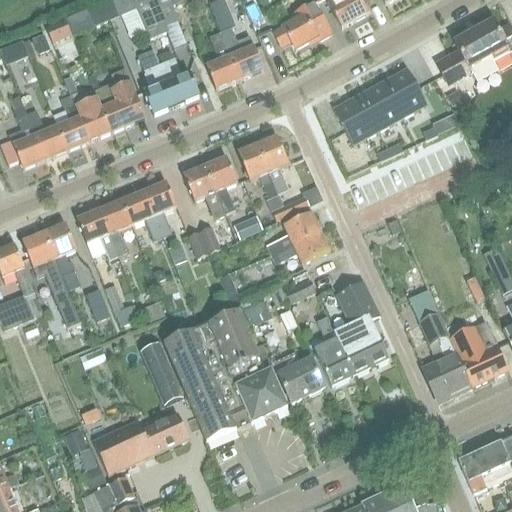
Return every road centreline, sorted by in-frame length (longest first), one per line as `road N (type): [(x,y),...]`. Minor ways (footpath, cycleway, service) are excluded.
road 1 (residential): [(433,436),(432,416),(288,99)]
road 2 (residential): [(0,219),(288,99)]
road 3 (residential): [(288,99),(470,0)]
road 4 (tertiary): [(268,511),(433,436)]
